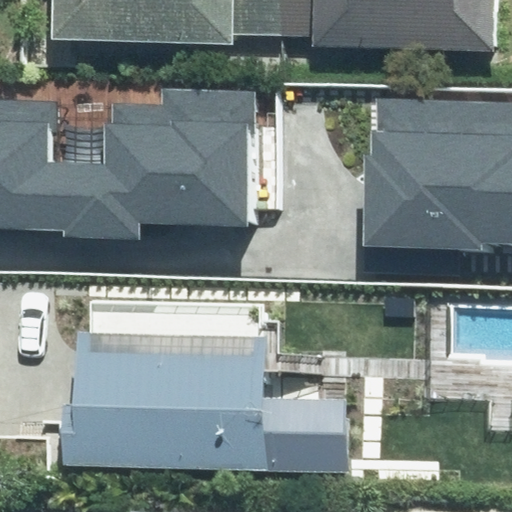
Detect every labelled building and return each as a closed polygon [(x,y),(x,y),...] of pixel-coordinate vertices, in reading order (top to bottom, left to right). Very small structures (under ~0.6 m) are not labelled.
[(244,0),(64,0),(63,45),(243,51),(244,0)] [(507,0),(324,0),(323,51),(506,57),(507,0)] [(0,95),(0,227),(136,231),(136,219),(254,223),(258,88),(155,85),(155,99),(116,97),(114,171),(55,169),(57,97),(0,95)] [(511,100),(371,95),(365,251),(494,257),(494,243),(511,244),(511,100)] [(279,314),(94,308),(91,410),(80,410),(78,467),(362,475),(365,406),(276,403),(279,314)]
